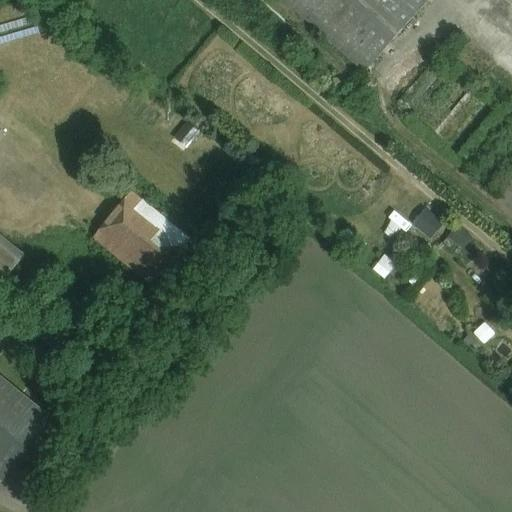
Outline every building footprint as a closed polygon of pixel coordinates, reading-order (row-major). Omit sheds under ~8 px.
[(429,0),(282,0),(364,73),(429,0)] [(158,292),(197,245),(133,191),(93,239),(158,292)] [(426,207),(413,222),(432,239),(445,224),(426,207)] [(375,246),(384,223),(365,215),(355,238),(375,246)] [(456,258),(463,250),(472,238),(457,226),(448,237),(441,246),(456,258)] [(24,252),(0,233),(0,267),(8,273),(24,252)] [(0,480),(1,482),(52,420),(0,377),(0,480)]
